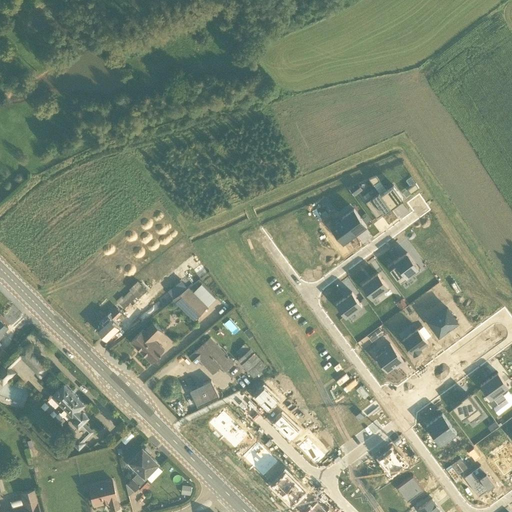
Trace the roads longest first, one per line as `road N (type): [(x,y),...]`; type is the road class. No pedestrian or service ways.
road 1 (secondary): [(225,492),(0,270)]
road 2 (residential): [(384,400),(486,325),(502,320),(511,329)]
road 3 (residential): [(418,205),(304,295)]
road 4 (residential): [(511,337),(400,421)]
road 5 (residential): [(304,295),(384,400)]
